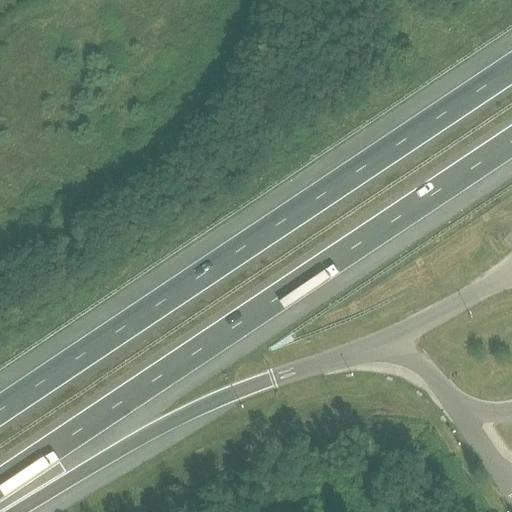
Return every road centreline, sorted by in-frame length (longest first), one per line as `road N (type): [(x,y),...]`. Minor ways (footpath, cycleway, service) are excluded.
road 1 (motorway): [(511,60),(0,403)]
road 2 (motorway): [(0,485),(511,147)]
road 3 (motorway): [(17,511),(140,438),(272,378)]
